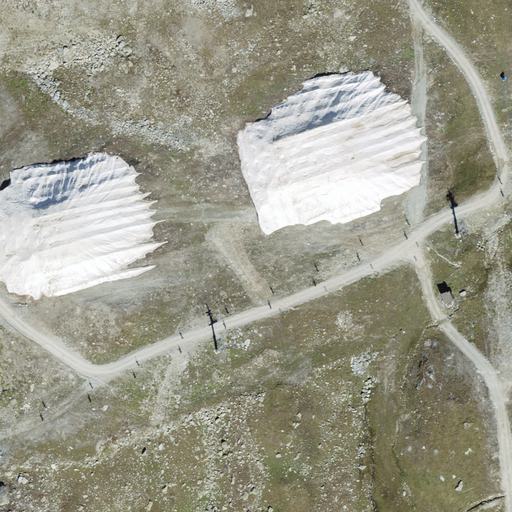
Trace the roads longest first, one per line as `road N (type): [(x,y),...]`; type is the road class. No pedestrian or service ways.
road 1 (track): [(415,248),(104,372),(18,323),(0,304)]
road 2 (track): [(415,248),(433,310),(489,370),(503,413),(511,499)]
road 3 (track): [(410,0),(419,49),(415,248)]
